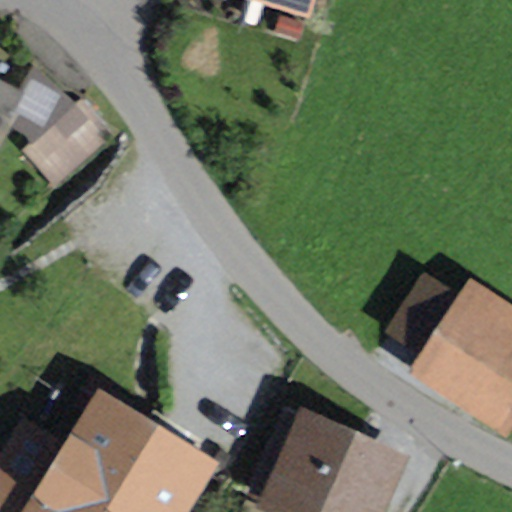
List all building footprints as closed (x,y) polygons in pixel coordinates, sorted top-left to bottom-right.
[(318,0),(256,0),(314,17),(318,0)] [(10,121),(31,143),(22,151),(57,188),(116,133),(83,98),(75,105),(38,66),(24,93),(10,121)] [(0,138),(10,121),(24,93),(0,80),(0,138)] [(429,269),(386,328),(415,348),(457,289),(429,269)] [(511,437),(511,435),(511,304),(472,279),(412,374),(511,437)] [(193,511),(222,465),(101,392),(70,443),(26,416),(0,458),(0,511),(193,511)] [(262,511),(388,511),(413,456),(305,409),(260,511),(262,511)]
